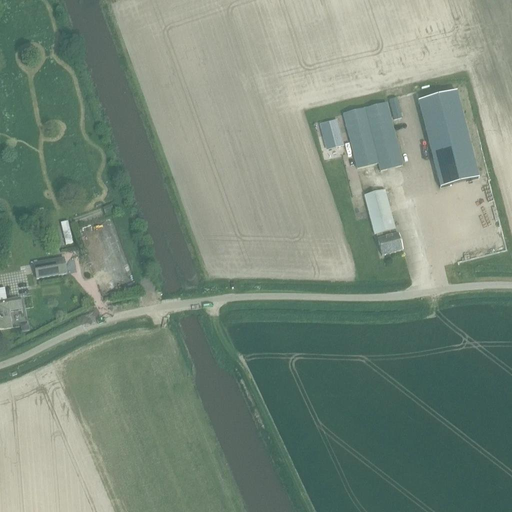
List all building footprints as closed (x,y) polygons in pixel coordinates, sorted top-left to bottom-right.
[(479,179),(456,92),(418,102),(440,189),(479,179)] [(380,172),(401,166),(385,104),(342,115),(356,169),(378,163),(380,172)] [(336,122),(321,126),(327,151),(342,147),(336,122)] [(384,190),(364,195),(365,196),(375,236),(377,235),(382,256),(403,251),(399,234),(396,235),(384,191),(384,190)] [(37,280),(66,275),(64,259),(34,264),(37,280)] [(0,330),(10,329),(7,311),(21,308),(20,299),(7,301),(7,302),(0,302),(0,330)]
